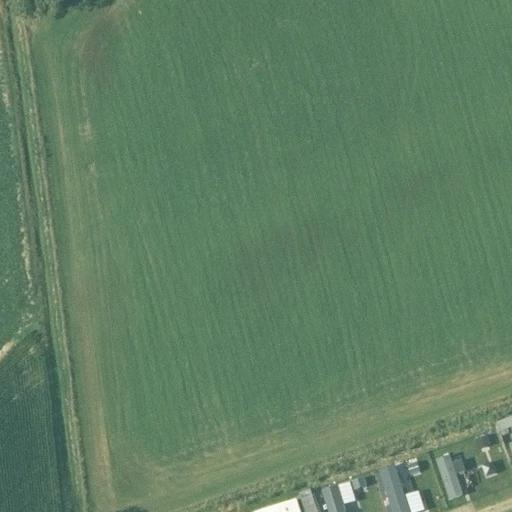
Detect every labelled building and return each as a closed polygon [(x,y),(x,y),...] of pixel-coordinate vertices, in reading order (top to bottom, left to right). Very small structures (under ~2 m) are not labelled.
[(511,415),(500,419),(511,465),(511,415)] [(435,461),(448,501),(463,497),(450,457),(435,461)] [(345,511),(341,487),(323,491),(327,511),(345,511)] [(315,511),(312,494),(303,496),(306,511),(315,511)] [(299,511),(296,500),(259,511),(299,511)]
